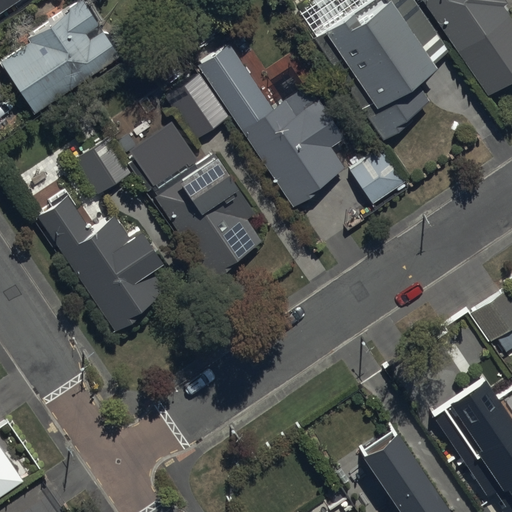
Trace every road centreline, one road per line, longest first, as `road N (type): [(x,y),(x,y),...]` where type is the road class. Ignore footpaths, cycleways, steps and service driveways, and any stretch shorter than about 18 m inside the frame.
road 1 (residential): [(112,463),(511,200)]
road 2 (residential): [(0,294),(112,463)]
